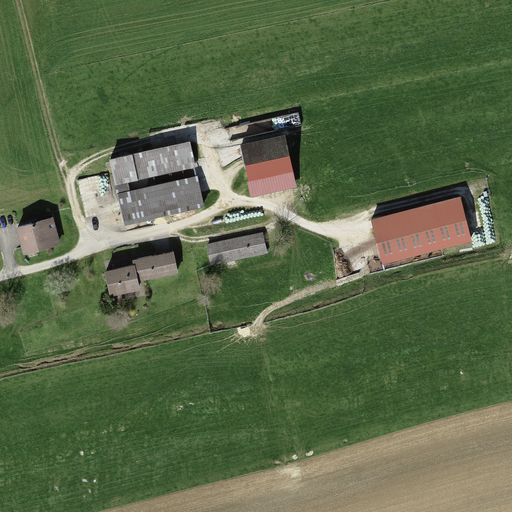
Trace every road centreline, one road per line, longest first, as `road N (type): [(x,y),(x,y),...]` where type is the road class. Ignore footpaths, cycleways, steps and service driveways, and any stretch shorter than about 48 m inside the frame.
road 1 (track): [(368,224),(329,231),(237,201),(175,230),(107,243)]
road 2 (track): [(87,250),(18,0)]
road 3 (motorway): [(511,341),(336,511)]
road 4 (track): [(62,170),(115,150),(204,134),(224,205)]
road 5 (motorway): [(427,511),(511,427)]
